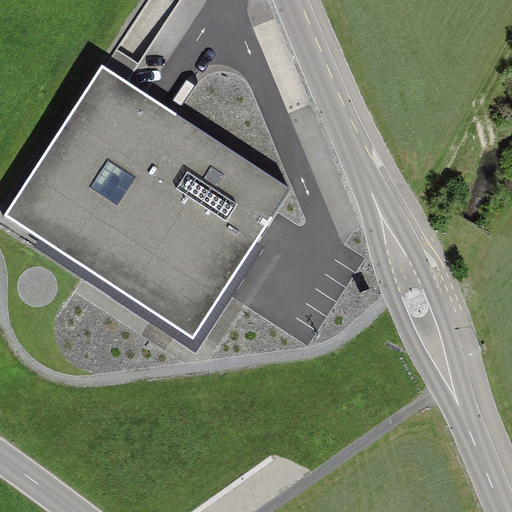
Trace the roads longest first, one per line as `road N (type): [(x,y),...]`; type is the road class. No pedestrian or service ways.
road 1 (tertiary): [(503,511),(291,0)]
road 2 (track): [(381,216),(417,201),(446,165),(511,46)]
